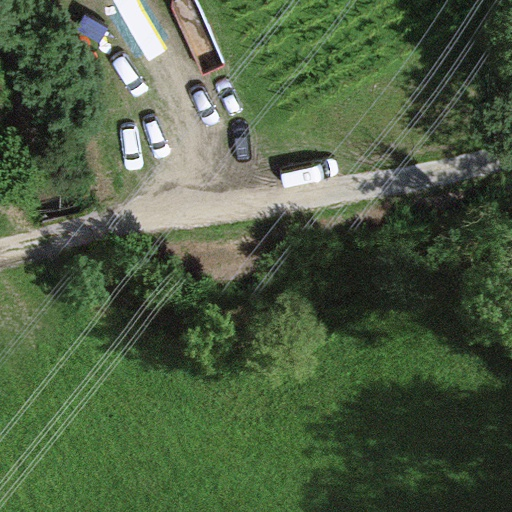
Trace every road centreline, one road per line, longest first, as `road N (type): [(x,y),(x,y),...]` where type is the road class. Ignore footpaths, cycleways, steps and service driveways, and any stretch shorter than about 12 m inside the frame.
road 1 (track): [(0,251),(375,184),(511,151)]
road 2 (track): [(196,212),(128,0)]
